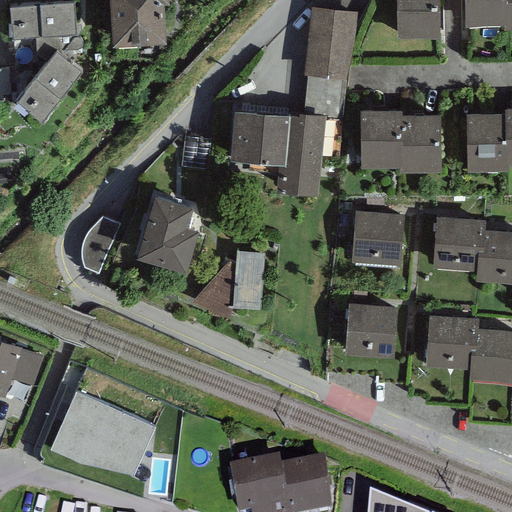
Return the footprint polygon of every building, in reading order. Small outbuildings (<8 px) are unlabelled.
[(73,0),(47,0),(9,2),(11,33),(35,32),(58,31),(75,30),(73,0)] [(109,0),(112,39),(166,36),(163,0),(109,0)] [(438,0),(396,0),(397,35),(440,33),(438,0)] [(464,0),(465,22),(506,21),(504,0),(464,0)] [(352,11),(314,7),(307,68),(345,72),(352,11)] [(58,31),(35,32),(38,69),(17,96),(41,117),(82,68),(59,48),(58,31)] [(17,68),(0,68),(0,93),(17,94),(17,68)] [(402,139),(402,111),(401,105),(360,106),(361,164),(400,163),(400,139),(402,139)] [(505,137),(504,108),(466,110),(468,168),(509,167),(509,162),(508,137),(505,137)] [(282,113),(231,109),(227,157),(278,162),(282,113)] [(440,110),(402,111),(402,139),(400,139),(400,163),(400,169),(440,169),(440,110)] [(327,120),(290,115),(280,189),(317,194),(327,120)] [(193,203),(154,191),(135,253),(186,268),(199,225),(187,221),(193,203)] [(402,209),(354,207),(352,258),(399,260),(402,209)] [(95,211),(87,261),(111,265),(119,216),(95,211)] [(486,216),(437,213),(434,265),(477,267),(478,247),(484,247),(485,226),(486,216)] [(511,227),(485,226),(484,247),(478,247),(477,267),(476,278),(511,280),(511,227)] [(264,250),(236,247),(235,260),(229,258),(192,298),(228,315),(233,305),(261,307),(264,250)] [(397,303),(348,300),(345,350),(394,353),(397,303)] [(479,314),(430,311),(426,363),(470,366),(471,345),(477,346),(478,325),(479,314)] [(511,326),(478,325),(477,346),(471,345),(470,366),(469,376),(511,378),(511,326)] [(22,344),(0,336),(0,391),(4,393),(22,344)] [(164,402),(86,367),(50,447),(80,461),(132,470),(164,402)] [(279,459),(229,468),(237,511),(332,511),(323,458),(280,466),(279,459)] [(414,511),(370,495),(368,511),(414,511)]
